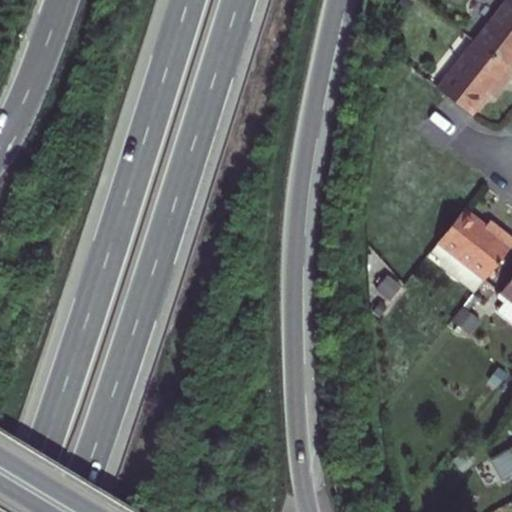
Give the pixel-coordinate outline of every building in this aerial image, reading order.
[(511,0),(503,0),(479,29),(511,56),(511,0)] [(498,83),(511,66),(511,56),(479,29),(441,75),(467,97),(474,103),(483,92),(494,79),(498,83)] [(440,230),(485,268),(511,235),(511,224),(502,216),(491,207),(487,213),(467,196),(440,230)] [(511,266),(501,281),(511,290),(511,266)] [(511,437),(470,464),(482,483),(511,463),(511,437)]
